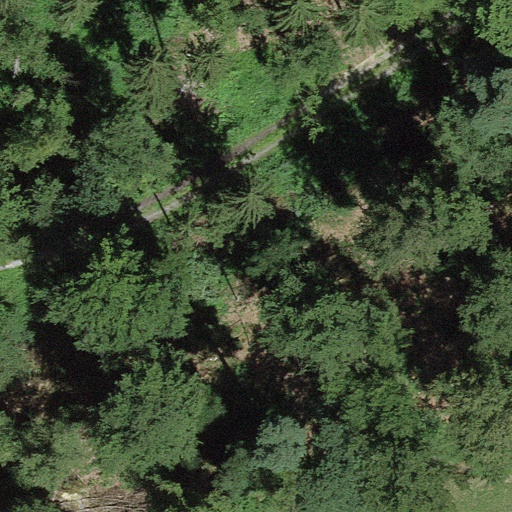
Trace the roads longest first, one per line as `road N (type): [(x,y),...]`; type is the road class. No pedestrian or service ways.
road 1 (track): [(491,0),(372,81),(0,296)]
road 2 (track): [(0,263),(116,227)]
